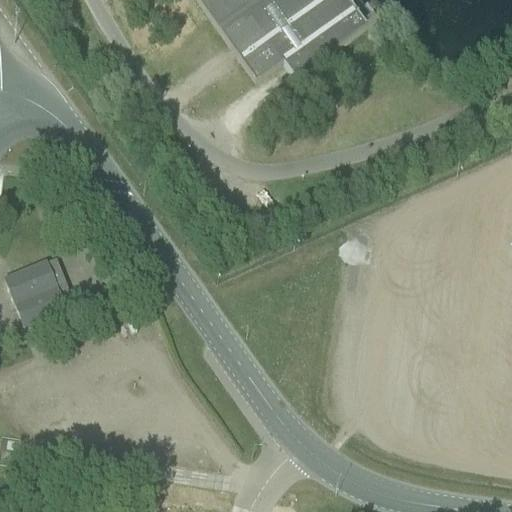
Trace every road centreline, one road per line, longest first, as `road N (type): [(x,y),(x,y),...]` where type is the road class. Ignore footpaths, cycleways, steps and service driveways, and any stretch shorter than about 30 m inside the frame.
road 1 (unclassified): [(442,511),(347,485),(293,444),(61,118),(44,103),(0,90)]
road 2 (unclassified): [(469,115),(290,173),(219,165),(159,109),(90,0)]
